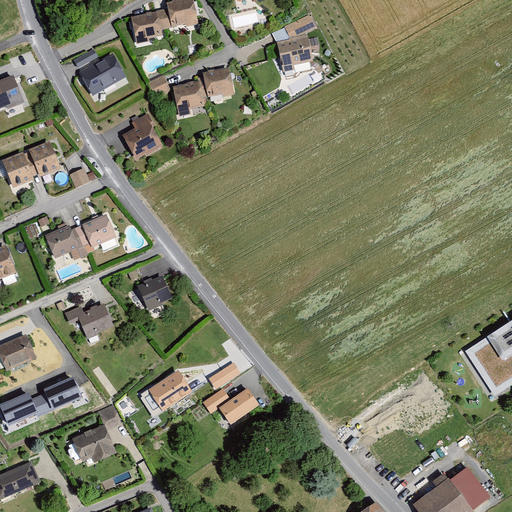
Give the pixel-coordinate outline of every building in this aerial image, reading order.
[(169,10),(131,18),(137,44),(149,41),(149,38),(163,35),(161,28),(186,24),(186,26),(199,23),(194,0),(174,0),(168,1),(169,10)] [(312,13),(284,26),(291,37),(277,40),(284,73),(296,71),(295,64),(314,60),(307,33),(319,28),(312,13)] [(311,39),(313,50),(320,49),(318,38),(311,39)] [(73,62),(77,70),(98,58),(94,50),(73,62)] [(81,76),(93,98),(127,79),(114,57),(81,76)] [(231,67),(203,72),(208,97),(223,94),(224,100),(237,97),(231,67)] [(13,74),(0,78),(0,84),(8,105),(24,101),(13,74)] [(163,74),(147,82),(154,96),(157,94),(160,96),(168,93),(168,90),(170,89),(163,74)] [(202,79),(171,86),(178,119),(193,115),(191,110),(208,106),(202,79)] [(135,129),(122,136),(136,162),(163,149),(147,117),(133,124),(135,129)] [(23,153),(2,161),(13,189),(35,180),(34,177),(40,174),(40,177),(62,168),(51,141),(28,151),(30,153),(24,155),(23,153)] [(85,168),(71,173),(76,187),(90,182),(85,168)] [(69,226),(45,236),(55,258),(90,244),(92,247),(115,238),(106,215),(82,225),(82,227),(72,231),(69,226)] [(47,217),(38,221),(41,228),(50,225),(47,217)] [(0,280),(18,274),(7,245),(0,247),(0,280)] [(140,279),(136,272),(128,275),(132,283),(140,279)] [(163,276),(138,286),(148,312),(173,302),(163,276)] [(80,307),(65,314),(70,325),(79,321),(87,340),(115,328),(105,303),(82,313),(80,307)] [(511,328),(475,353),(495,386),(511,375),(511,328)] [(218,345),(206,332),(197,340),(208,353),(218,345)] [(27,336),(0,345),(0,357),(5,372),(37,360),(27,336)] [(234,362),(209,379),(217,389),(241,373),(234,362)] [(193,393),(179,371),(150,388),(163,411),(193,393)] [(29,393),(0,404),(0,411),(8,429),(83,398),(73,376),(43,389),(45,396),(32,401),(29,393)] [(259,404),(248,388),(231,400),(219,408),(231,424),(259,404)] [(223,389),(204,402),(210,415),(219,408),(231,400),(223,389)] [(115,406),(99,412),(104,425),(72,439),(81,462),(92,457),(94,462),(116,453),(107,431),(122,425),(115,406)] [(31,461),(0,474),(0,501),(41,484),(31,461)] [(415,503),(420,511),(473,511),(492,499),(469,466),(415,503)] [(389,511),(378,496),(354,511),(389,511)]
